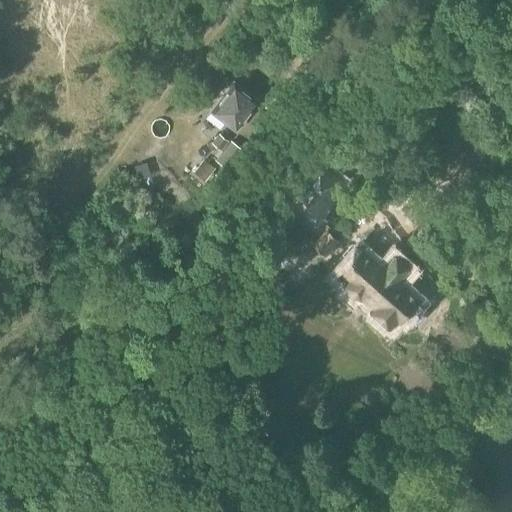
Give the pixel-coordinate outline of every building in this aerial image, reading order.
[(341,50),(351,58),(368,35),(358,27),(341,50)] [(258,100),(233,81),(210,110),(235,129),(258,100)] [(219,134),(213,142),(212,143),(221,150),(228,140),(219,134)] [(244,151),(232,141),(231,140),(215,161),(229,171),(244,151)] [(294,198),(317,215),(343,180),(320,163),(294,198)] [(314,244),(327,255),(339,241),(327,230),(314,244)] [(364,247),(363,248),(357,243),(334,269),(341,275),(340,276),(348,284),(346,287),(346,293),(348,296),(351,299),(359,299),(361,296),(372,306),(371,308),(373,309),(371,310),(376,314),(376,317),(382,323),(387,323),(391,327),(399,318),(402,320),(421,298),(417,295),(424,288),(407,273),(411,268),(411,266),(408,263),(408,260),(403,256),(401,256),(398,254),(396,253),(385,266),(364,247)]
